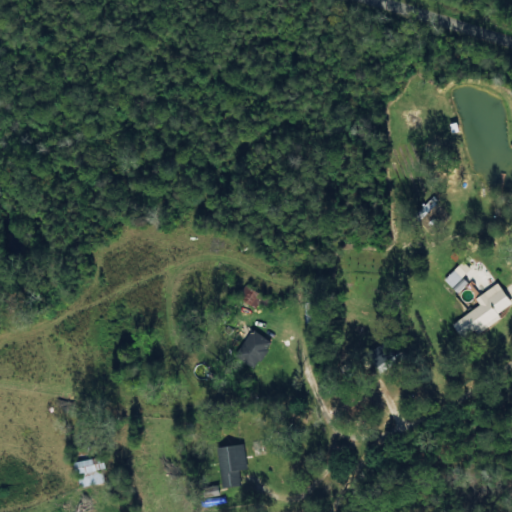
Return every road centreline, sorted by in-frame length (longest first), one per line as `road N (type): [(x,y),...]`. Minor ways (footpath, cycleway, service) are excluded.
road 1 (residential): [(315,394),(355,424),(444,404),(511,350)]
road 2 (residential): [(511,43),(363,0)]
